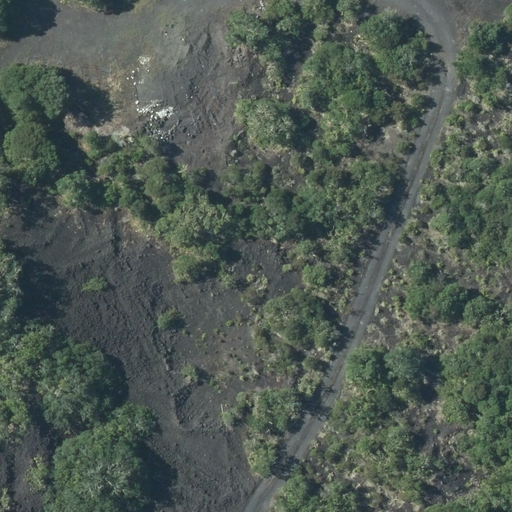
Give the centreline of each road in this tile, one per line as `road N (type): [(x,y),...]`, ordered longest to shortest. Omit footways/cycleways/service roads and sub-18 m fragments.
road 1 (track): [(420,0),(450,41),(442,103),(259,511)]
road 2 (track): [(47,0),(89,28),(137,25),(210,0)]
